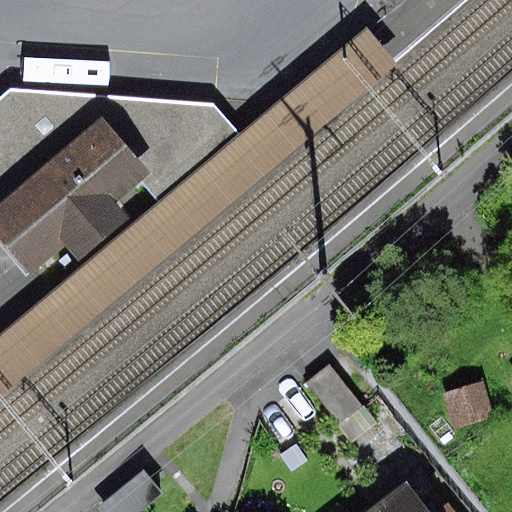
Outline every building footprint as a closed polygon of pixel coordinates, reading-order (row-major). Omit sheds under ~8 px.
[(159,205),(0,339),(0,405),(401,69),(368,30),(240,137),(159,205)] [(159,205),(240,137),(214,106),(9,91),(0,98),(0,247),(24,277),(35,268),(33,267),(0,227),(0,196),(94,117),(135,164),(169,136),(176,143),(175,144),(193,166),(159,196),(145,180),(139,184),(159,205)] [(94,117),(0,196),(0,227),(33,267),(36,264),(35,264),(68,236),(80,250),(118,217),(106,203),(138,176),(139,176),(141,175),(145,180),(159,196),(193,166),(175,144),(176,143),(169,136),(135,164),(94,117)] [(144,474),(104,507),(108,511),(138,511),(161,495),(144,474)] [(429,511),(416,495),(393,511),(429,511)]
